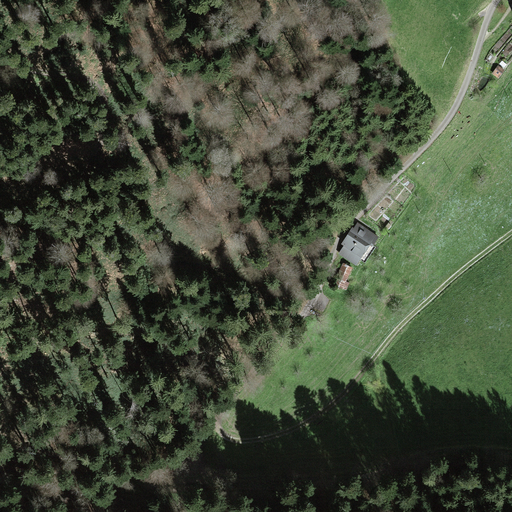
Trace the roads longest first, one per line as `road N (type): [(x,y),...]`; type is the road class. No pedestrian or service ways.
road 1 (track): [(511,231),(418,308),(329,405),(283,433),(235,441),(223,438),(215,419),(318,286)]
road 2 (track): [(215,419),(205,426),(212,475),(244,486),(336,478),(428,457),(511,455)]
road 3 (track): [(0,444),(147,477),(184,464),(205,432)]
